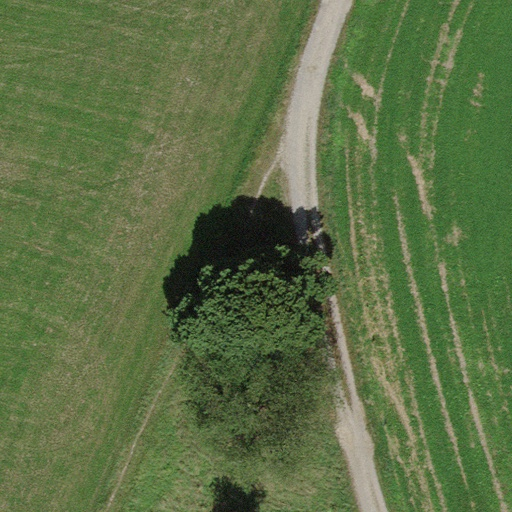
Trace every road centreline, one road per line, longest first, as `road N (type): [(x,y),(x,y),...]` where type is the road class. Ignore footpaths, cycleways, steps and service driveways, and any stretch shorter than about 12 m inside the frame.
road 1 (track): [(333,0),(291,101),(318,165),(357,429),(382,511)]
road 2 (track): [(112,511),(291,101)]
